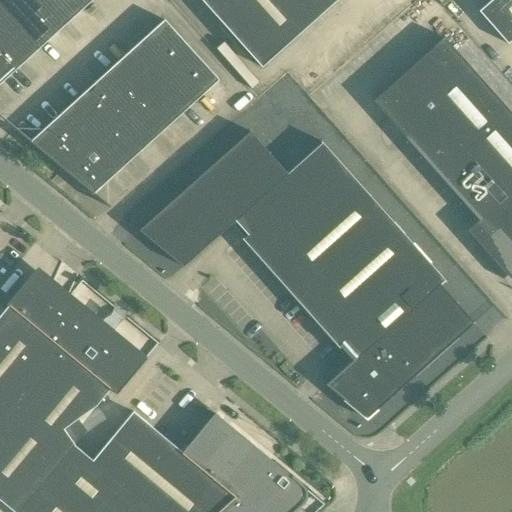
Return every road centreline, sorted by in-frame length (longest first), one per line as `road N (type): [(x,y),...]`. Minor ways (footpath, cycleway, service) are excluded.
road 1 (unclassified): [(378,472),(0,163)]
road 2 (unknown): [(123,0),(170,16),(205,45),(221,86),(196,134),(100,245)]
road 3 (unknown): [(511,302),(354,120)]
road 4 (unclassified): [(511,365),(378,472)]
road 5 (unknown): [(107,0),(0,127)]
